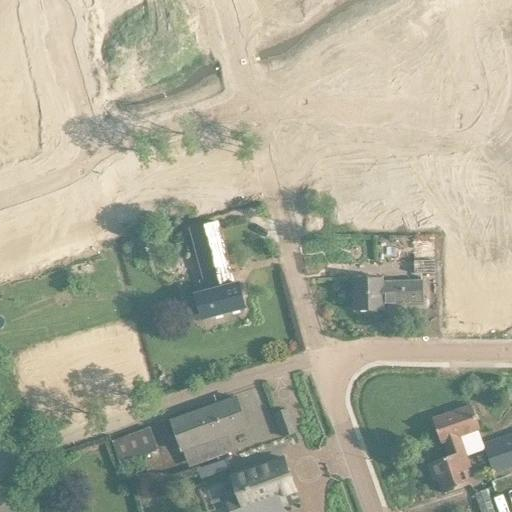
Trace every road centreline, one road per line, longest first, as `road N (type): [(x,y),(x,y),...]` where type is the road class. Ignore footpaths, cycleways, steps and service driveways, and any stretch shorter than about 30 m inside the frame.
road 1 (unclassified): [(0,462),(316,359)]
road 2 (track): [(451,0),(465,52),(454,94),(401,114),(246,112)]
road 3 (track): [(0,187),(237,117)]
road 4 (unclassified): [(316,359),(511,352)]
road 5 (track): [(85,162),(48,0)]
road 6 (unclassified): [(372,511),(316,359)]
